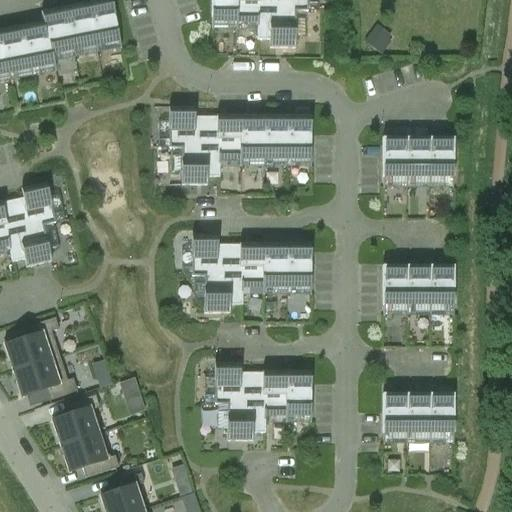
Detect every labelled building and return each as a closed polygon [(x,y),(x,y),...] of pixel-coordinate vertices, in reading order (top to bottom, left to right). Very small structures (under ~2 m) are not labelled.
[(95,4),(88,6),(97,54),(120,50),(111,6),(112,6),(110,0),(107,0),(95,2),(95,4)] [(235,31),(235,0),(210,0),(211,31),(235,31)] [(270,0),(235,0),(235,31),(256,31),(256,13),(271,13),(270,0)] [(270,0),(271,13),(305,13),(307,13),(307,12),(318,12),(318,11),(317,11),(317,0),(270,0)] [(88,6),(65,10),(75,59),(97,54),(88,6)] [(65,10),(41,15),(43,25),(45,25),(52,64),(53,63),(54,63),(53,63),(75,59),(65,10)] [(256,13),(256,31),(256,41),(269,42),(269,49),(294,50),(294,38),(304,39),(305,13),(271,13),(256,13)] [(45,25),(43,25),(22,29),(32,78),(55,73),(53,63),(52,64),(45,25)] [(377,25),(365,42),(381,54),(393,37),(377,25)] [(32,78),(22,29),(0,33),(9,82),(32,78)] [(0,83),(9,82),(0,33),(0,83)] [(168,124),(158,124),(158,149),(168,149),(168,150),(170,151),(205,151),(205,119),(193,119),(193,111),(168,111),(168,124)] [(294,119),(284,119),(284,169),(310,169),(310,123),(310,117),(294,117),(294,119)] [(240,119),(205,119),(205,151),(219,151),(219,168),(240,168),(240,119)] [(240,119),(240,168),(263,168),(263,119),(240,119)] [(284,119),(263,119),(263,168),(284,169),(284,119)] [(406,140),(381,140),(381,179),(382,179),(382,190),(406,190),(406,140)] [(428,140),(406,140),(406,190),(428,190),(428,140)] [(428,140),(428,190),(452,190),(452,179),(453,179),(453,140),(428,140)] [(219,151),(205,151),(170,151),(171,176),(181,176),(181,187),(206,187),(206,179),(219,179),(219,168),(219,151)] [(23,200),(14,202),(21,233),(54,225),(54,223),(64,221),(58,196),(48,199),(45,186),(21,192),(23,200)] [(14,202),(0,204),(0,254),(11,252),(8,236),(21,233),(14,202)] [(54,225),(21,233),(8,236),(11,252),(12,252),(14,262),(27,260),(28,267),(53,262),(51,251),(61,249),(56,227),(56,224),(54,225)] [(181,252),(180,277),(191,277),(191,278),(193,278),(228,278),(227,247),(216,247),(216,239),(191,239),(191,252),(181,252)] [(294,247),(285,247),(285,296),(310,297),(310,245),(294,245),(294,247)] [(263,296),(263,247),(227,247),(228,278),(241,278),(241,296),(263,296)] [(285,296),(285,247),(263,247),(263,296),(285,296)] [(405,268),(381,268),(381,307),(382,307),(382,318),(405,318),(405,268)] [(429,318),(428,268),(405,268),(405,318),(429,318)] [(453,268),(428,268),(429,318),(452,318),(452,307),(453,307),(453,268)] [(241,278),(228,278),(193,278),(194,304),(203,304),(203,315),(229,315),(229,307),(241,307),(241,296),(241,278)] [(36,342),(9,350),(15,371),(50,361),(44,344),(51,342),(49,331),(35,335),(36,342)] [(51,364),(16,373),(22,396),(43,389),(46,396),(64,391),(60,379),(55,380),(51,364)] [(214,379),(204,379),(203,405),(214,405),(214,406),(216,406),(250,406),(250,375),(239,375),(239,367),(214,367),(214,379)] [(294,375),(285,375),(285,424),(310,425),(310,373),(294,373),(294,375)] [(285,424),(285,375),(250,375),(250,406),(264,406),(264,424),(285,424)] [(132,379),(118,384),(123,399),(137,394),(132,379)] [(406,396),(381,396),(381,435),(382,435),(382,446),(406,446),(406,396)] [(406,396),(406,446),(429,446),(428,396),(406,396)] [(453,396),(428,396),(429,446),(452,446),(452,435),(453,435),(453,396)] [(78,415),(56,422),(61,444),(95,435),(89,419),(96,418),(91,405),(77,409),(78,415)] [(264,406),(250,406),(216,406),(216,432),(226,431),(226,443),(252,443),(252,435),(264,435),(264,424),(264,406)] [(96,437),(63,446),(72,470),(92,464),(93,469),(110,463),(106,451),(101,452),(96,437)] [(128,490),(102,498),(106,511),(130,511),(143,508),(136,491),(140,490),(138,482),(127,485),(128,490)]
